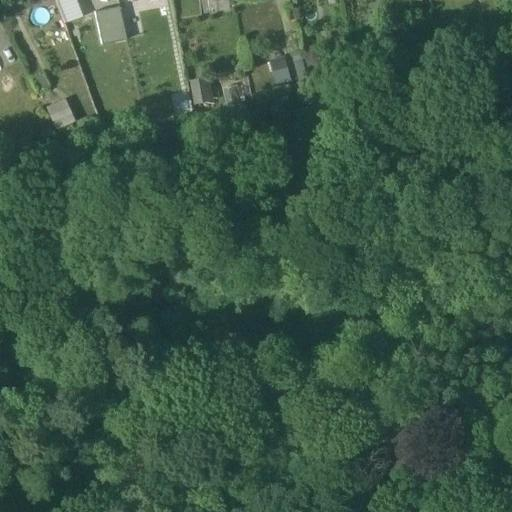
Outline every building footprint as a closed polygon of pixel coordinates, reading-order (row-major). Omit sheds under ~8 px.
[(56,0),(65,25),(81,19),(74,0),(56,0)] [(119,6),(94,11),(101,45),(126,40),(119,6)] [(272,57),(276,82),(307,76),(303,52),(272,57)] [(198,102),(216,97),(211,77),(193,82),(198,102)] [(67,99),(47,107),(54,127),(74,120),(67,99)]
